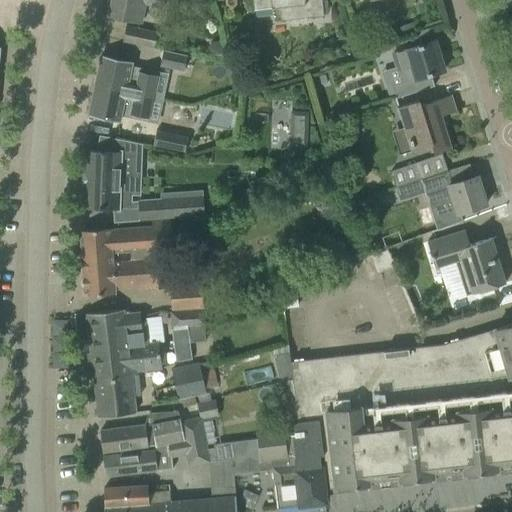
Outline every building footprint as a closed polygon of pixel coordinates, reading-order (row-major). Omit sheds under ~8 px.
[(111,0),(108,18),(128,22),(139,24),(143,4),(161,8),(162,0),(111,0)] [(251,0),(252,2),(253,10),(278,8),(279,21),(323,16),(321,0),(251,0)] [(410,23),(393,28),(396,38),(413,32),(410,23)] [(122,41),(154,48),(157,33),(125,26),(122,41)] [(443,71),(434,40),(392,54),(397,70),(398,69),(402,83),(392,86),(395,99),(434,86),(430,75),(443,71)] [(163,50),(159,66),(183,71),(187,55),(163,50)] [(100,55),(94,84),(153,97),(157,75),(138,71),(136,78),(129,76),(132,62),(100,55)] [(153,97),(94,84),(88,116),(119,122),(122,106),(130,108),(129,114),(148,119),(153,97)] [(442,116),(456,111),(451,95),(420,105),(418,100),(397,107),(410,151),(431,145),(433,153),(451,148),(442,116)] [(306,144),(307,110),(289,109),(288,143),(306,144)] [(152,146),(184,152),(187,137),(156,130),(152,146)] [(129,207),(130,175),(124,175),(125,156),(120,156),(120,152),(86,150),(84,150),(83,152),(84,152),(82,206),(81,206),(81,208),(83,209),(83,208),(116,210),(118,210),(118,208),(118,207),(129,207)] [(389,172),(395,188),(408,184),(428,177),(446,171),(441,154),(389,172)] [(420,181),(428,206),(451,199),(456,214),(466,211),(485,205),(477,176),(452,184),(447,172),(428,178),(420,181)] [(408,184),(395,188),(399,201),(412,197),(408,184)] [(137,201),(138,220),(203,215),(202,197),(137,201)] [(168,219),(151,221),(151,226),(101,230),(81,231),(81,236),(80,240),(81,245),(82,250),(82,254),(80,255),(82,293),(87,296),(106,295),(114,294),(113,287),(127,286),(127,288),(157,286),(155,261),(154,250),(170,249),(170,248),(168,219)] [(445,236),(426,242),(434,268),(461,260),(471,294),(505,283),(499,265),(504,264),(495,237),(469,245),(464,230),(445,236)] [(167,287),(168,310),(201,309),(200,286),(167,287)] [(86,314),(90,351),(113,348),(127,346),(149,344),(149,343),(146,321),(140,321),(139,312),(123,314),(123,309),(86,314)] [(168,312),(169,326),(201,324),(201,311),(168,312)] [(511,323),(442,344),(290,362),(291,377),(297,422),(318,419),(323,455),(326,486),(334,485),(334,488),(338,488),(338,485),(364,482),(364,485),(368,484),(368,481),(398,478),(398,481),(402,481),(402,478),(428,475),(429,478),(433,477),(432,474),(463,471),(463,474),(467,473),(466,470),(493,467),(493,470),(497,470),(497,467),(511,465),(511,323)] [(90,351),(93,381),(137,375),(137,372),(161,369),(158,342),(149,343),(149,344),(127,346),(113,348),(90,351)] [(286,352),(272,356),(278,380),(291,377),(290,362),(287,362),(286,352)] [(171,370),(178,400),(205,393),(198,364),(171,370)] [(137,375),(93,381),(98,417),(134,413),(131,384),(138,384),(137,375)] [(153,446),(155,446),(183,439),(179,421),(200,417),(197,405),(173,410),(149,412),(142,425),(99,431),(102,452),(153,446)] [(183,439),(155,446),(156,450),(103,456),(105,477),(172,469),(171,457),(206,449),(203,430),(200,417),(179,421),(183,439)] [(318,419),(297,422),(290,425),(294,457),(293,457),(293,459),(259,463),(260,471),(272,469),(277,508),(325,502),(319,456),(323,455),(318,419)] [(255,432),(256,438),(259,462),(287,459),(283,429),(255,432)] [(213,444),(216,461),(232,458),(229,441),(213,444)] [(103,488),(103,511),(138,511),(144,510),(144,509),(146,505),(148,505),(148,495),(147,487),(103,488)] [(138,511),(235,511),(235,497),(170,502),(169,493),(148,495),(148,505),(146,505),(144,509),(144,510),(138,511)]
